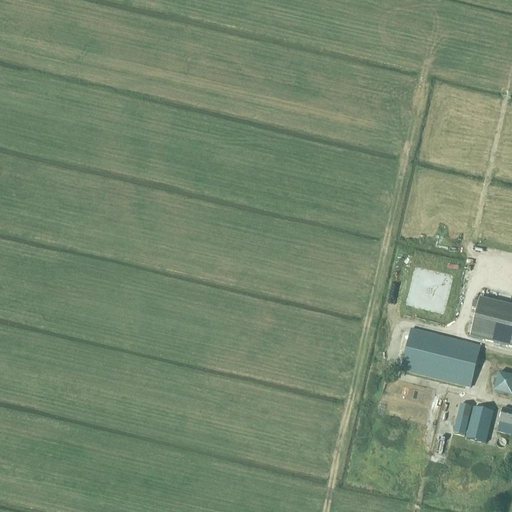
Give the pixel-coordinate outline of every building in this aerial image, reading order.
[(470,339),(511,349),(511,308),(480,300),(470,339)] [(480,348),(411,331),(401,372),(470,389),(480,348)] [(511,377),(498,374),(494,391),(511,395),(511,390),(511,377)] [(464,438),(471,408),(461,406),(453,435),(464,438)] [(485,445),(493,414),(474,409),(466,440),(485,445)] [(511,436),(511,412),(503,410),(497,433),(511,436)]
